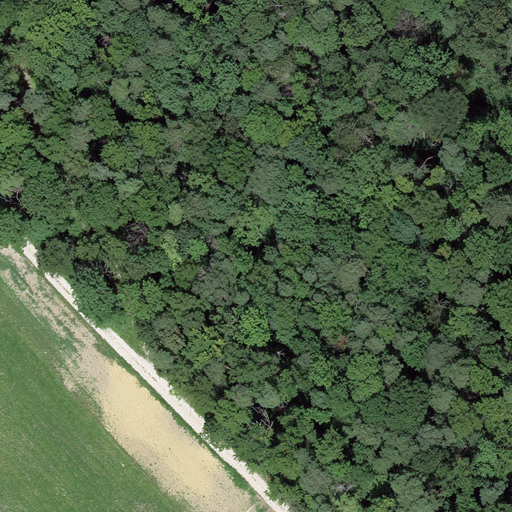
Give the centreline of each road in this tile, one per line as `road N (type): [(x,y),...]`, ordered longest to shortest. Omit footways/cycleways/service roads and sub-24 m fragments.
road 1 (track): [(283,511),(0,219)]
road 2 (track): [(146,376),(0,44)]
